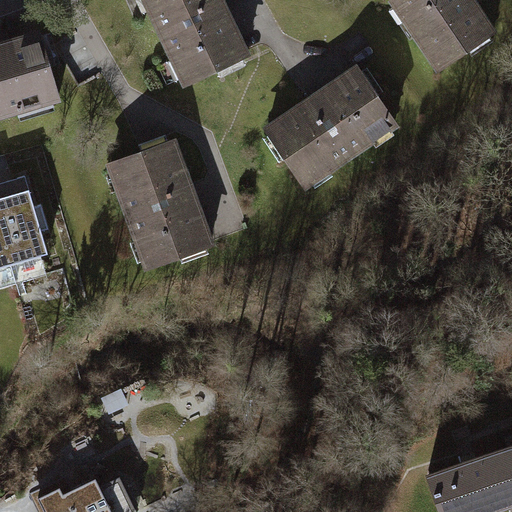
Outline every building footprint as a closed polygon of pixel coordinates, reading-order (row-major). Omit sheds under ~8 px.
[(220,0),(139,0),(180,90),(247,60),(220,0)] [(472,0),(391,0),(387,3),(431,69),(492,28),(472,0)] [(38,33),(0,43),(0,122),(59,105),(38,33)] [(353,68),(259,133),(297,188),(391,123),(353,68)] [(173,145),(106,167),(141,273),(208,251),(173,145)] [(26,176),(0,184),(0,263),(49,249),(26,176)] [(511,430),(500,435),(503,443),(511,467),(511,430)] [(490,511),(511,504),(511,467),(503,443),(419,473),(433,511),(490,511)] [(133,511),(136,511),(119,477),(101,486),(95,474),(64,490),(60,483),(38,494),(46,511),(133,511)]
